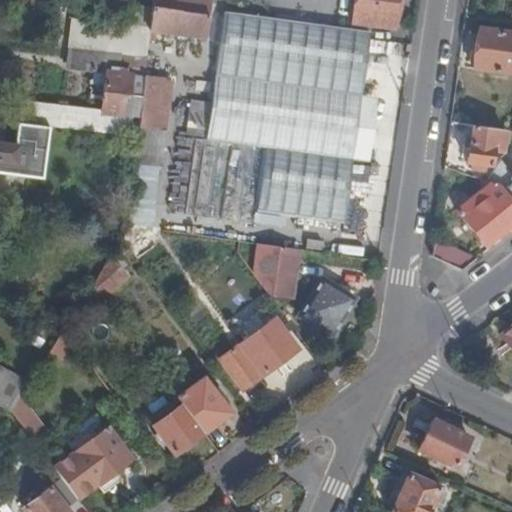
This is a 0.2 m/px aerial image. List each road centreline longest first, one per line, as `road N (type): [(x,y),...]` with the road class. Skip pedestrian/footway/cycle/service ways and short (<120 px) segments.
road 1 (residential): [(440,0),(396,358)]
road 2 (residential): [(191,511),(396,358)]
road 3 (residential): [(396,358),(327,511)]
road 4 (residential): [(511,272),(396,358)]
road 5 (residential): [(396,358),(511,415)]
